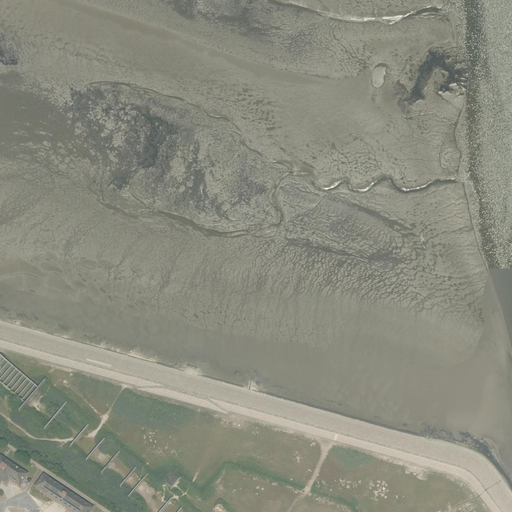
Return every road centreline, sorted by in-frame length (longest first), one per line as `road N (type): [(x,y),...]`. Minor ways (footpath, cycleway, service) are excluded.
road 1 (track): [(500,511),(476,476),(452,464),(0,339)]
road 2 (track): [(490,511),(462,477),(335,443),(288,511)]
